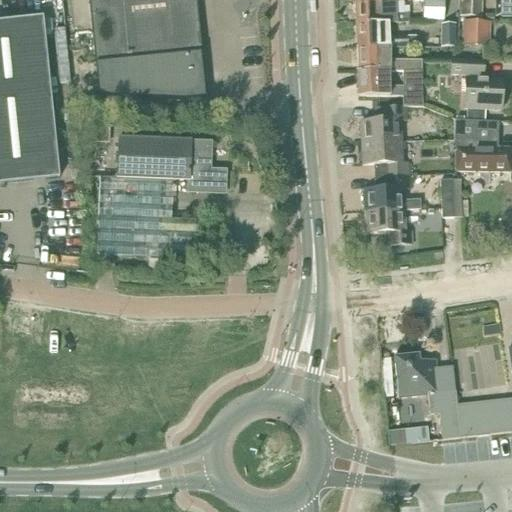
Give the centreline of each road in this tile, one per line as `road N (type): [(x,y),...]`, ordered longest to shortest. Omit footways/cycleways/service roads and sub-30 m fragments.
road 1 (unclassified): [(284,305),(137,308),(0,288)]
road 2 (tertiary): [(13,483),(116,492),(218,477)]
road 3 (tertiary): [(213,448),(13,483)]
road 4 (tertiary): [(308,193),(295,0)]
road 5 (unclassified): [(323,303),(511,281)]
